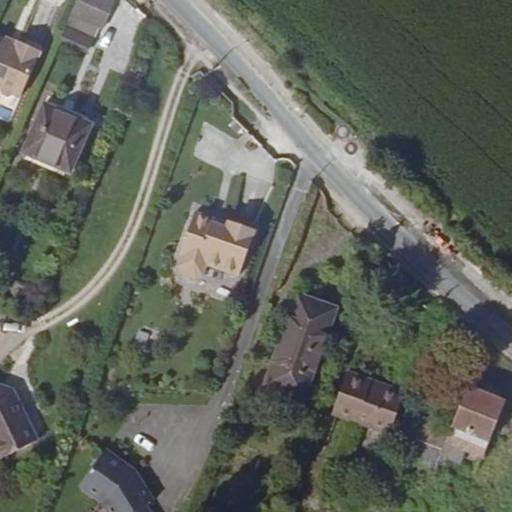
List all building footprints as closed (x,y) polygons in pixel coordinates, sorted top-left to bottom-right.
[(114,0),(77,0),(73,10),(104,24),(114,0)] [(16,50),(0,42),(0,97),(8,100),(14,98),(20,101),(41,54),(18,45),(16,50)] [(91,125),(47,101),(22,146),(66,170),(91,125)] [(216,213),(197,206),(182,250),(185,251),(181,261),(184,271),(196,274),(204,269),(207,260),(241,271),(258,226),(231,217),(230,221),(215,215),(216,213)] [(265,386),(272,389),(303,302),(296,300),(265,386)] [(303,302),(272,389),(302,400),(333,313),(303,302)] [(381,432),(394,394),(368,384),(369,382),(344,373),(329,413),(381,432)] [(13,386),(0,381),(0,451),(36,436),(13,386)] [(368,384),(394,394),(395,391),(369,382),(368,384)] [(447,434),(407,418),(399,442),(401,442),(393,462),(432,477),(435,468),(442,470),(445,463),(451,465),(456,453),(481,462),(501,409),(464,394),(447,434)] [(99,455),(73,494),(98,511),(145,511),(151,508),(131,477),(99,455)]
